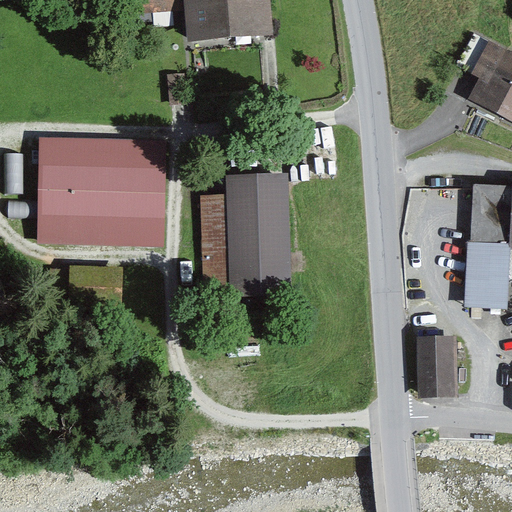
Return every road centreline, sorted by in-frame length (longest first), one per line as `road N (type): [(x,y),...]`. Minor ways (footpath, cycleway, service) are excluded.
road 1 (tertiary): [(352,0),(389,195),(395,420)]
road 2 (unknown): [(374,110),(198,123),(184,140)]
